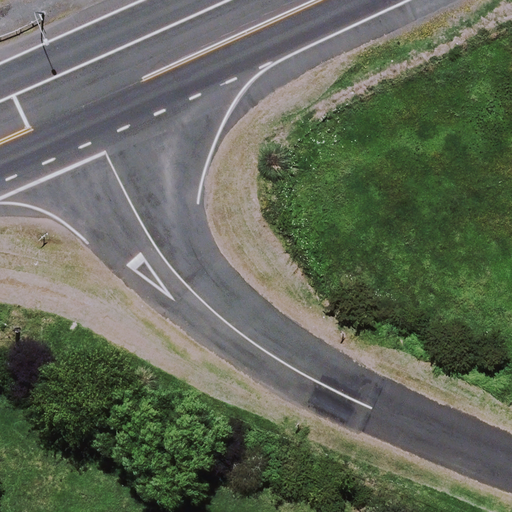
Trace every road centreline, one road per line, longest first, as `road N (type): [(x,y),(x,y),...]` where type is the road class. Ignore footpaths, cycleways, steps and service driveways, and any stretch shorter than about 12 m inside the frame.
road 1 (tertiary): [(511,467),(377,410),(228,320),(181,276),(147,226),(76,91)]
road 2 (primary): [(76,91),(286,0)]
